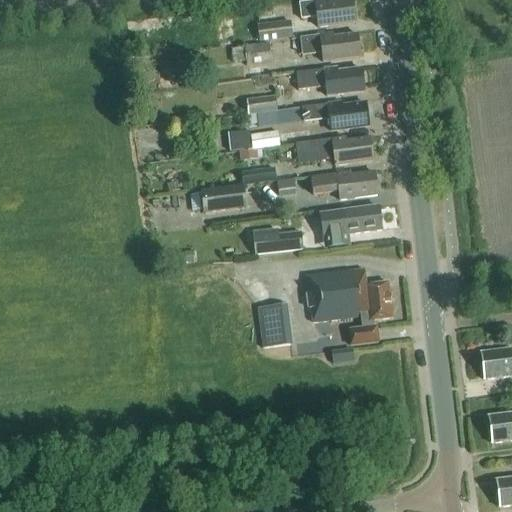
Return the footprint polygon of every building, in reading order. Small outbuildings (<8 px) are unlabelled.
[(328,1),(299,5),(301,21),(316,20),(317,30),(318,30),(356,25),(353,2),(341,3),(329,5),(328,1)] [(173,16),(126,23),(127,34),(174,28),(173,16)] [(290,21),(257,26),(259,43),(292,39),(290,21)] [(302,56),(321,53),(322,64),(359,59),(356,36),(333,39),(333,36),(300,40),(302,56)] [(149,44),(140,45),(141,56),(151,55),(149,44)] [(269,45),(244,48),(246,65),(271,62),(269,45)] [(250,78),(261,77),(259,67),(249,68),(250,78)] [(157,73),(160,91),(175,88),(172,70),(157,73)] [(298,92),(314,90),(326,88),(327,98),(364,93),(361,71),(337,74),(337,70),(296,75),(298,92)] [(275,98),(246,101),(248,116),(276,113),(275,98)] [(304,123),(329,120),(331,132),(368,128),(365,106),(342,109),(342,104),(302,110),(304,123)] [(227,134),(230,152),(279,146),(277,133),(250,136),(250,132),(227,134)] [(299,167),(313,165),(335,162),(336,168),(373,163),(370,139),(346,143),(346,139),(296,146),(299,167)] [(256,151),(239,152),(241,162),(257,160),(256,151)] [(181,153),(182,160),(190,160),(189,152),(181,153)] [(274,169),(242,173),(243,185),(275,181),(274,169)] [(313,194),(322,193),(339,191),(340,202),(377,198),(375,174),(351,177),(351,174),(311,179),(313,194)] [(293,180),(277,183),(278,195),(295,193),(293,180)] [(246,209),(243,186),(201,192),(204,214),(246,209)] [(349,246),(348,236),(382,232),(379,209),(321,217),(325,249),(349,246)] [(256,256),(303,251),(301,233),(279,236),(278,230),(253,233),(256,256)] [(185,264),(194,263),(193,252),(184,253),(185,264)] [(370,323),(393,321),(389,284),(367,287),(365,274),(364,274),(364,271),(309,277),(314,324),(370,318),(370,323)] [(258,309),(263,350),(292,346),(287,306),(258,309)] [(377,327),(348,330),(350,348),(379,345),(377,327)] [(339,352),(339,362),(360,361),(360,351),(339,352)] [(511,351),(481,355),(484,383),(511,379),(511,351)] [(511,415),(488,419),(491,446),(511,443),(511,415)] [(511,480),(496,482),(499,509),(511,507),(511,480)]
